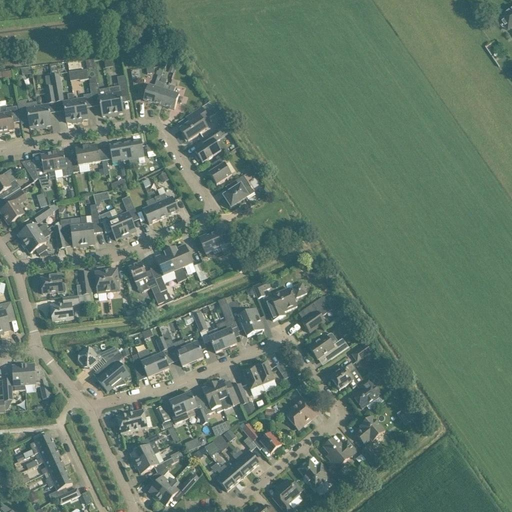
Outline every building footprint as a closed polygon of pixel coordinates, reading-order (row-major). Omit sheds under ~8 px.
[(511,11),(500,20),(501,22),(501,23),(500,24),(500,25),(500,26),(501,26),(501,27),(502,28),(503,29),(504,29),(505,29),(506,29),(509,33),(511,30),(511,11)] [(57,65),(50,67),(52,78),(54,89),(56,104),(63,103),(59,77),(57,65)] [(162,77),(165,69),(160,68),(159,73),(157,72),(156,76),(161,78),(159,83),(156,82),(154,88),(149,86),(144,101),(154,105),(163,77),(162,77)] [(80,83),(89,81),(88,72),(69,74),(71,83),(79,82),(80,83)] [(113,116),(124,114),(121,98),(129,97),(125,77),(118,79),(119,88),(109,90),(110,97),(113,116)] [(170,87),(171,85),(169,85),(168,87),(165,86),(165,85),(167,79),(163,77),(154,105),(164,108),(169,92),(170,87)] [(91,96),(92,97),(99,96),(99,99),(101,108),(103,118),(113,116),(110,97),(109,90),(99,92),(97,85),(96,85),(95,80),(89,81),(90,86),(91,93),(91,95),(91,96)] [(175,111),(178,101),(180,95),(174,94),(175,88),(177,82),(172,80),(170,87),(169,92),(164,108),(175,111)] [(47,90),(46,90),(48,105),(56,104),(54,89),(47,90)] [(74,103),(73,95),(68,96),(69,104),(64,105),(67,124),(78,122),(74,103)] [(78,122),(88,121),(85,101),(74,103),(78,122)] [(27,105),(26,102),(18,104),(21,117),(28,116),(31,130),(41,129),(38,109),(37,104),(27,105)] [(209,120),(217,114),(210,103),(202,109),(208,118),(209,120)] [(41,129),(52,127),(49,107),(38,109),(41,129)] [(20,123),(18,114),(17,108),(6,110),(7,114),(1,116),(4,135),(10,134),(9,132),(15,131),(13,122),(18,121),(19,124),(20,123)] [(188,143),(208,130),(202,122),(208,118),(202,109),(186,119),(190,125),(181,131),(184,136),(182,137),(186,143),(188,142),(188,143)] [(216,125),(222,136),(229,133),(223,122),(216,125)] [(197,156),(195,158),(199,163),(201,162),(203,165),(221,153),(215,144),(222,139),(217,131),(216,131),(201,141),(205,147),(195,153),(197,156)] [(135,166),(140,165),(139,160),(145,159),(142,142),(131,144),(135,166)] [(121,146),(124,162),(129,161),(130,167),(135,166),(131,144),(121,146)] [(97,146),(86,148),(89,166),(100,164),(99,156),(97,146)] [(125,168),(124,162),(121,146),(110,148),(112,158),(113,164),(119,163),(119,169),(125,168)] [(86,148),(75,150),(78,167),(79,168),(89,166),(86,148)] [(58,154),(58,153),(52,154),(55,173),(62,172),(63,178),(74,177),(73,174),(72,168),(71,159),(70,159),(70,162),(65,163),(64,153),(58,154)] [(55,173),(52,154),(46,155),(47,156),(41,157),(43,167),(36,168),(36,165),(34,166),(37,175),(39,180),(39,181),(41,186),(50,184),(49,182),(50,182),(49,179),(56,178),(55,173)] [(34,166),(32,162),(22,164),(32,162),(34,167),(27,172),(34,183),(39,180),(37,175),(34,166)] [(217,187),(232,177),(224,165),(209,175),(217,187)] [(0,196),(7,191),(11,196),(21,190),(15,181),(11,174),(10,174),(4,177),(4,178),(2,179),(0,176),(0,196)] [(165,174),(159,178),(163,185),(169,181),(165,174)] [(232,209),(240,204),(255,194),(243,177),(230,186),(233,192),(224,198),(226,200),(223,201),(228,208),(230,207),(232,209)] [(9,227),(17,221),(25,216),(18,206),(27,201),(21,192),(5,202),(9,208),(0,213),(9,227)] [(102,202),(101,196),(99,196),(93,197),(95,204),(102,202)] [(162,203),(169,218),(179,213),(173,198),(167,201),(165,196),(160,198),(162,203)] [(133,207),(130,198),(122,201),(126,210),(127,213),(135,210),(133,207)] [(157,205),(155,200),(151,202),(159,222),(169,218),(162,203),(157,205)] [(149,226),(159,222),(151,202),(146,203),(148,209),(143,211),(149,226)] [(101,225),(99,220),(98,217),(99,217),(98,213),(97,213),(97,212),(96,209),(96,206),(92,208),(90,208),(91,213),(93,227),(87,227),(87,218),(81,219),(82,228),(84,248),(95,246),(94,235),(103,234),(101,225)] [(38,225),(53,215),(48,208),(33,218),(38,225)] [(116,242),(126,238),(116,214),(115,212),(110,214),(113,222),(110,223),(107,222),(103,224),(106,235),(112,232),(116,242)] [(124,217),(122,212),(116,214),(126,238),(136,234),(129,215),(124,217)] [(72,229),(71,221),(61,222),(62,228),(64,239),(72,238),(74,249),(84,248),(82,228),(72,229)] [(38,231),(35,226),(27,232),(18,237),(24,246),(47,231),(44,227),(38,231)] [(60,251),(66,250),(64,239),(62,228),(55,229),(58,241),(60,251)] [(39,257),(47,251),(44,246),(47,244),(44,240),(50,236),(47,231),(24,246),(30,255),(36,252),(39,257)] [(223,243),(219,233),(207,238),(206,237),(199,240),(206,256),(221,250),(225,258),(236,253),(230,240),(223,243)] [(193,265),(186,247),(177,251),(176,249),(170,252),(171,253),(183,282),(188,280),(183,270),(193,265)] [(183,282),(171,253),(167,255),(167,253),(164,254),(165,256),(156,259),(160,269),(162,273),(164,278),(174,273),(178,284),(183,282)] [(239,275),(246,272),(241,260),(240,260),(233,263),(239,275)] [(146,274),(141,264),(129,270),(130,271),(128,272),(131,277),(132,276),(135,284),(139,291),(138,292),(138,293),(143,295),(144,294),(144,293),(158,288),(155,281),(153,277),(151,272),(146,274)] [(200,283),(209,279),(203,264),(194,268),(200,283)] [(98,295),(120,293),(118,281),(117,271),(104,272),(104,274),(95,275),(98,295)] [(82,297),(91,296),(89,273),(80,274),(82,297)] [(57,278),(57,276),(50,276),(50,279),(41,280),(43,296),(58,294),(58,296),(66,295),(66,292),(66,288),(64,285),(62,285),(61,277),(57,278)] [(162,279),(155,281),(158,288),(160,294),(167,292),(167,291),(162,279)] [(258,301),(265,298),(263,293),(271,290),(267,282),(253,289),(258,301)] [(307,295),(303,284),(292,288),(294,292),(291,293),(290,290),(264,301),(270,313),(273,322),(286,317),(284,313),(297,308),(293,297),(295,296),(297,299),(307,295)] [(167,292),(160,294),(161,295),(165,304),(166,306),(174,303),(169,297),(167,292)] [(161,295),(154,297),(158,307),(165,304),(161,295)] [(53,323),(74,321),(73,311),(72,307),(79,306),(78,297),(63,299),(64,306),(51,307),(53,323)] [(323,299),(313,306),(303,313),(308,320),(302,324),(310,335),(325,324),(322,319),(332,312),(323,299)] [(237,328),(234,321),(227,306),(226,302),(225,301),(219,303),(226,323),(217,327),(217,328),(218,330),(226,350),(237,346),(235,340),(233,336),(231,332),(231,331),(237,328)] [(227,306),(234,321),(239,319),(244,331),(248,338),(256,335),(258,336),(262,335),(263,332),(264,331),(260,322),(256,311),(243,316),(237,302),(233,304),(227,306)] [(0,334),(10,332),(6,313),(13,312),(11,304),(0,306),(0,334)] [(201,315),(199,311),(192,314),(192,315),(195,322),(200,335),(209,331),(202,315),(201,315)] [(216,355),(226,350),(218,330),(207,334),(212,345),(216,355)] [(338,343),(333,336),(332,335),(331,335),(330,335),(326,338),(318,344),(310,350),(318,362),(327,355),(331,361),(340,355),(345,351),(339,342),(338,343)] [(161,354),(168,351),(163,340),(157,342),(161,354)] [(173,346),(171,341),(165,343),(169,354),(175,352),(176,354),(183,368),(193,364),(185,344),(184,344),(184,342),(173,346)] [(192,347),(189,342),(185,344),(193,364),(204,359),(198,345),(192,347)] [(362,360),(373,353),(368,345),(352,356),(357,363),(362,360)] [(107,365),(119,355),(120,354),(116,348),(97,357),(92,351),(87,351),(80,357),(79,362),(85,369),(90,370),(97,364),(98,362),(100,362),(103,359),(107,365)] [(148,378),(148,379),(159,375),(150,355),(149,351),(138,355),(137,356),(132,358),(136,374),(144,370),(148,378)] [(157,358),(155,352),(150,355),(159,375),(169,370),(163,356),(157,358)] [(117,389),(126,386),(126,385),(122,381),(129,376),(118,363),(122,359),(119,355),(107,365),(104,368),(108,373),(98,381),(108,393),(115,387),(116,388),(117,389)] [(263,388),(266,386),(275,383),(267,364),(255,369),(263,388)] [(337,388),(338,387),(340,387),(342,390),(350,385),(353,389),(363,382),(356,371),(352,365),(345,369),(340,372),(332,378),(331,380),(337,388)] [(35,366),(24,367),(25,387),(36,386),(36,389),(41,388),(44,401),(51,399),(46,379),(39,381),(40,384),(36,384),(35,366)] [(25,392),(25,387),(24,367),(13,368),(14,388),(12,388),(11,381),(3,382),(5,402),(5,403),(13,403),(12,393),(25,392)] [(251,393),(263,388),(255,369),(243,374),(251,393)] [(287,373),(282,376),(285,381),(290,378),(287,373)] [(362,410),(370,405),(382,397),(369,379),(366,381),(358,387),(362,392),(354,398),(362,410)] [(234,389),(227,392),(223,382),(217,384),(212,386),(223,412),(236,407),(240,405),(234,389)] [(217,414),(223,412),(212,386),(207,388),(208,388),(202,390),(206,400),(200,402),(204,411),(206,417),(216,412),(217,414)] [(241,386),(234,389),(240,405),(241,407),(241,408),(249,404),(241,386)] [(189,420),(196,417),(194,411),(198,410),(191,395),(180,400),(189,420)] [(176,426),(184,422),(189,420),(180,400),(170,404),(176,418),(173,420),(176,426)] [(299,432),(317,416),(304,400),(296,407),(291,411),(293,414),(288,419),(292,425),(299,432)] [(242,408),(247,420),(256,416),(251,404),(242,408)] [(410,423),(418,417),(410,406),(402,412),(410,423)] [(163,425),(171,421),(164,407),(156,411),(163,425)] [(204,411),(197,414),(203,427),(209,424),(206,417),(204,411)] [(148,430),(143,412),(142,412),(143,414),(135,416),(135,414),(117,418),(122,437),(148,430)] [(373,444),(385,433),(372,418),(360,429),(362,431),(356,436),(362,444),(365,447),(371,441),(373,444)] [(242,431),(249,439),(253,444),(258,440),(271,456),(282,447),(271,434),(263,440),(261,438),(262,437),(251,424),(246,427),(244,424),(239,427),(242,431)] [(174,429),(168,432),(172,438),(177,435),(174,429)] [(161,440),(159,435),(140,443),(144,450),(131,456),(134,462),(136,466),(160,454),(155,443),(161,440)] [(35,456),(40,454),(55,447),(50,437),(35,444),(36,444),(31,447),(33,452),(24,456),(26,460),(35,456)] [(198,439),(186,445),(189,452),(202,446),(198,439)] [(257,448),(253,444),(249,439),(244,443),(252,452),(257,448)] [(338,470),(340,472),(346,467),(344,465),(349,460),(348,459),(350,457),(351,458),(357,453),(354,450),(348,443),(343,447),(340,449),(338,446),(334,442),(331,443),(330,443),(326,446),(326,448),(324,449),(330,456),(327,458),(334,466),(338,470)] [(28,471),(39,466),(40,466),(44,464),(59,457),(55,447),(40,454),(42,459),(38,462),(26,467),(28,471)] [(234,451),(252,472),(260,465),(249,453),(245,457),(237,448),(234,451)] [(379,462),(368,448),(361,454),(376,471),(390,459),(387,455),(379,462)] [(244,479),(252,472),(234,451),(230,455),(238,463),(233,467),(244,479)] [(174,462),(183,458),(181,453),(171,457),(174,462)] [(159,467),(158,466),(164,463),(159,454),(160,454),(136,466),(141,476),(154,469),(158,475),(166,470),(175,465),(172,460),(159,467)] [(42,472),(44,476),(49,474),(63,467),(59,457),(44,464),(47,469),(42,472)] [(307,464),(298,472),(304,479),(303,479),(305,484),(309,486),(310,485),(315,492),(316,491),(319,495),(325,492),(329,487),(326,483),(327,482),(326,481),(331,477),(328,473),(321,465),(316,469),(310,462),(307,464)] [(235,486),(221,470),(217,465),(211,470),(215,475),(218,473),(221,477),(217,481),(227,493),(235,486)] [(48,485),(68,476),(63,467),(49,474),(51,479),(46,481),(48,485)] [(229,471),(225,467),(221,470),(235,486),(244,479),(233,467),(229,471)] [(27,476),(21,479),(24,485),(29,482),(27,476)] [(58,493),(73,486),(68,476),(48,485),(50,490),(55,487),(58,493)] [(149,494),(157,501),(171,486),(163,479),(149,494)] [(185,496),(195,484),(191,479),(180,491),(185,496)] [(166,508),(179,494),(175,490),(180,485),(175,481),(171,486),(157,501),(166,508)] [(278,495),(273,500),(279,508),(283,511),(293,511),(289,506),(300,497),(299,495),(303,492),(296,483),(291,486),(287,482),(275,492),(278,495)] [(61,506),(71,501),(81,497),(78,490),(60,498),(58,500),(61,506)] [(52,502),(56,500),(58,500),(60,498),(58,493),(49,497),(52,502)] [(90,495),(84,498),(87,506),(93,503),(90,495)]
